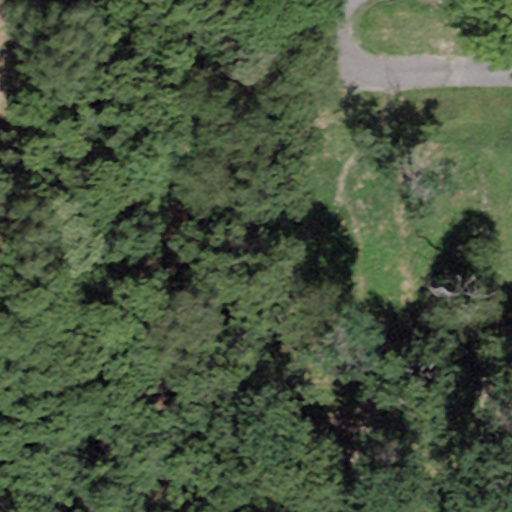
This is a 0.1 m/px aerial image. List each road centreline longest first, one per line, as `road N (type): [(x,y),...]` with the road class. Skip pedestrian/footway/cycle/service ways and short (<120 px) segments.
road 1 (unclassified): [(335,0),(323,32),(350,65),(379,73),(511,69)]
road 2 (track): [(0,145),(131,0)]
